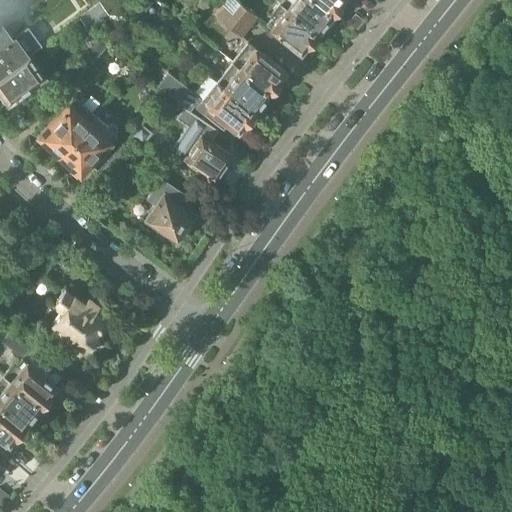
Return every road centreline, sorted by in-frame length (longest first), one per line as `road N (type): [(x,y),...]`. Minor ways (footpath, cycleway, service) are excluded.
road 1 (secondary): [(202,332),(452,0)]
road 2 (residential): [(202,332),(0,160)]
road 3 (secondary): [(66,511),(202,332)]
